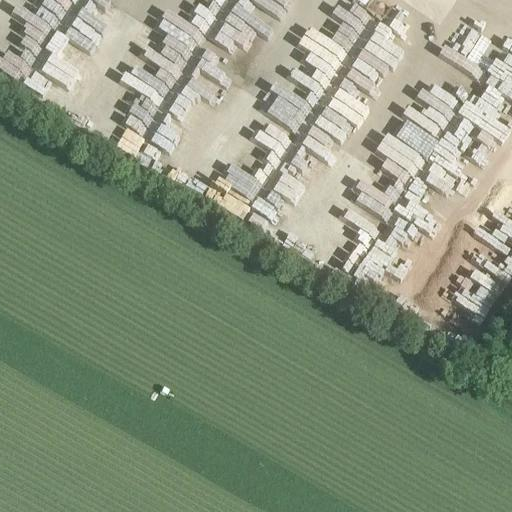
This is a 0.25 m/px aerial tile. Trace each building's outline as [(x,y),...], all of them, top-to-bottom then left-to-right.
[(122,24),(135,7),(125,0),(62,0),(52,13),(46,17),(28,2),(21,11),(42,28),(23,52),(38,76),(16,58),(11,64),(23,74),(30,70),(42,79),(59,59),(45,37),(53,32),(61,22),(64,27),(56,37),(72,50),(94,37),(111,15),(122,24)] [(470,132),(490,101),(470,88),(482,70),(463,58),(452,76),(435,66),(410,104),(452,131),(456,123),(470,132)] [(277,78),(316,100),(327,81),(288,59),(277,78)] [(308,131),(343,152),(363,121),(342,108),(354,88),(339,79),(308,131)] [(241,172),(296,199),(310,170),(280,155),(291,130),(281,125),(283,122),(254,108),(245,125),(261,132),(241,172)] [(370,206),(330,263),(378,297),(406,258),(382,241),(389,230),(409,244),(427,218),(419,212),(434,190),(417,179),(443,142),(434,136),(421,156),(410,148),(383,188),(396,197),(383,216),(370,206)] [(293,156),(305,163),(315,147),(303,139),(293,156)] [(201,201),(261,228),(269,211),(261,207),(263,204),(211,180),(201,201)]
